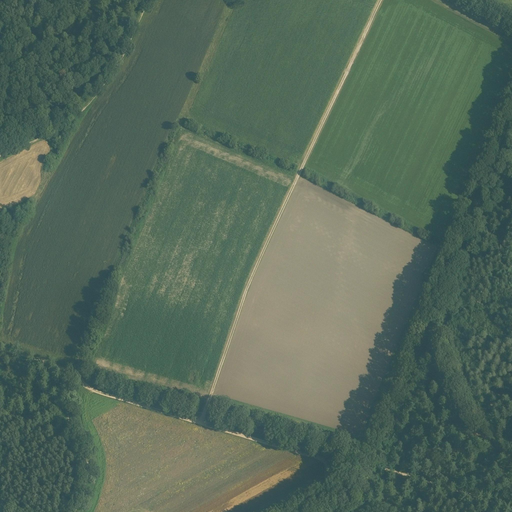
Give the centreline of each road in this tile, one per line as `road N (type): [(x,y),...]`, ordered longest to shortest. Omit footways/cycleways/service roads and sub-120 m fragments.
road 1 (track): [(379,0),(255,269),(203,413)]
road 2 (track): [(203,413),(371,464)]
road 3 (track): [(125,50),(80,111),(0,155)]
road 4 (track): [(371,464),(511,506)]
road 5 (track): [(75,373),(68,424),(87,470),(74,511)]
